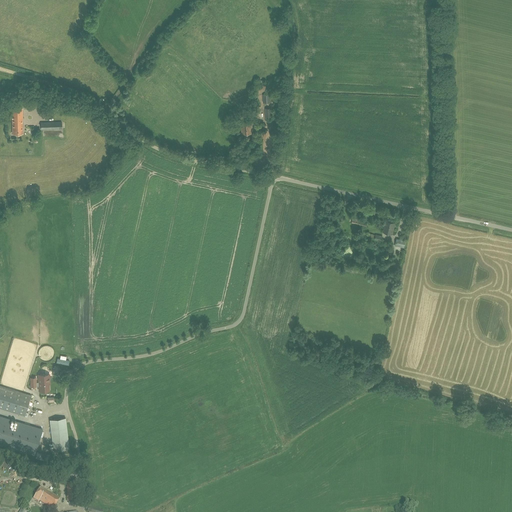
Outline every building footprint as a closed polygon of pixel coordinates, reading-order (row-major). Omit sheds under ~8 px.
[(237,98),(239,104),(249,100),(247,94),(237,98)] [(271,94),(263,95),(263,103),(271,102),(271,94)] [(23,133),(22,108),(12,108),(13,134),(23,133)] [(252,122),(241,123),(242,134),(253,133),(252,122)] [(368,221),(353,217),(351,223),(366,227),(368,221)] [(392,234),(395,223),(385,221),(383,232),(392,234)] [(405,241),(397,239),(395,245),(404,247),(405,241)] [(39,382),(50,382),(49,374),(39,375),(40,382),(39,382)] [(50,382),(39,382),(39,391),(49,390),(49,389),(50,388),(50,386),(49,385),(49,382),(50,382)] [(24,393),(0,385),(0,408),(18,414),(24,393)] [(31,395),(24,393),(18,414),(25,416),(31,395)] [(0,444),(34,455),(42,428),(18,421),(16,428),(9,426),(11,419),(0,415),(0,444)] [(66,418),(50,420),(53,450),(69,448),(66,418)] [(69,449),(51,450),(52,458),(70,455),(69,449)] [(72,484),(66,484),(67,501),(78,500),(77,478),(72,479),(72,484)] [(38,502),(39,500),(53,509),(60,499),(41,487),(33,498),(38,502)]
